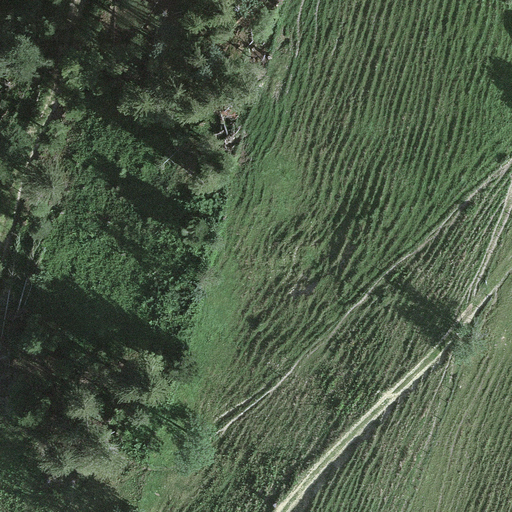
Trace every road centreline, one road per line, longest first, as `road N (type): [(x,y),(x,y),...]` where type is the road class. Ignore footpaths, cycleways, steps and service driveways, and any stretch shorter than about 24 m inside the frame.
road 1 (track): [(278,511),(435,354),(511,257)]
road 2 (track): [(0,270),(81,0)]
